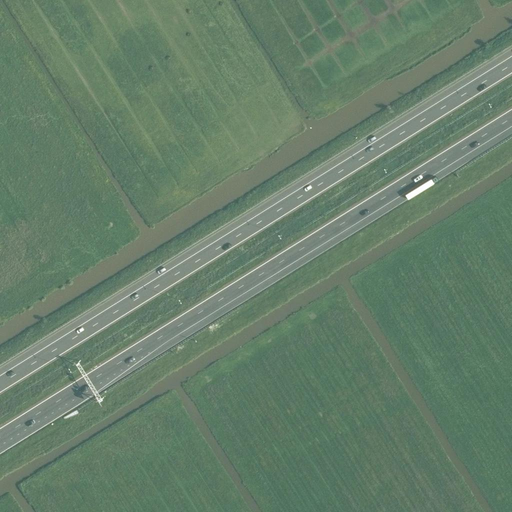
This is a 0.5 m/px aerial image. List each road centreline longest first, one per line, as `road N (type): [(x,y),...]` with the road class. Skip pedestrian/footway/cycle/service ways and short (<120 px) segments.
road 1 (motorway): [(0,441),(511,122)]
road 2 (motorway): [(511,64),(0,383)]
